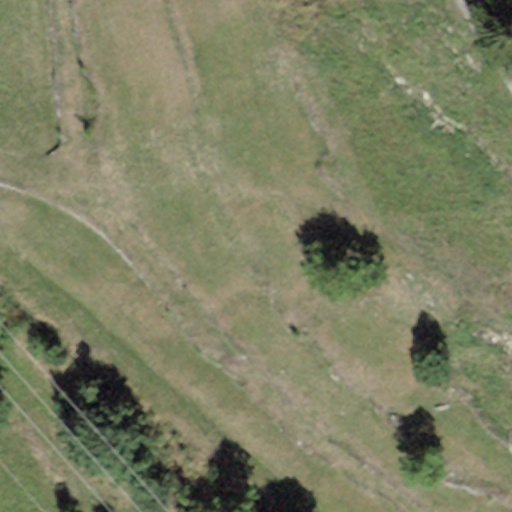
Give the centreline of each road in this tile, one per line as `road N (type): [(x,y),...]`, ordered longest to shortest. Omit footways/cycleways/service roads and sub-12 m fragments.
road 1 (track): [(78,0),(92,188),(46,195),(0,176)]
road 2 (track): [(92,188),(169,292),(273,398)]
